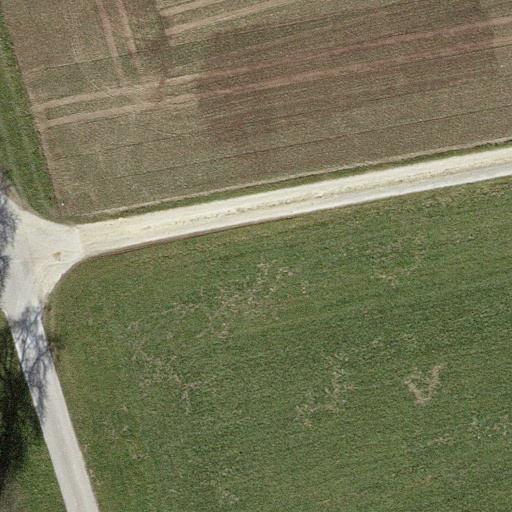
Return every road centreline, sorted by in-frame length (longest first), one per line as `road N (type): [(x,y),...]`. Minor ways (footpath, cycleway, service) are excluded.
road 1 (track): [(0,247),(511,152)]
road 2 (unclassified): [(93,511),(0,242)]
